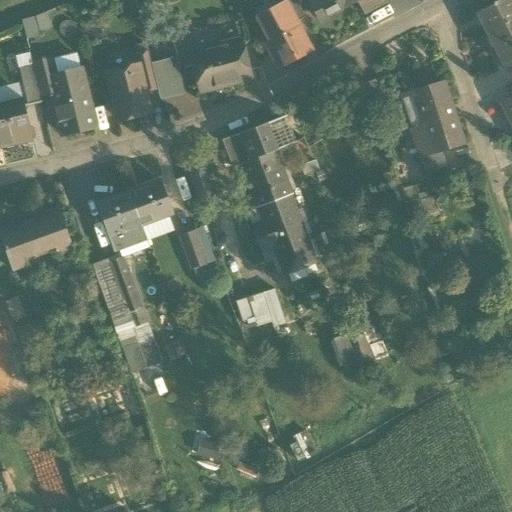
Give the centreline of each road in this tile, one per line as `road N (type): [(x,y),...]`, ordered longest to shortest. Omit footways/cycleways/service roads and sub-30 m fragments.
road 1 (residential): [(0,175),(222,120),(439,0)]
road 2 (residential): [(490,169),(449,38),(449,0)]
